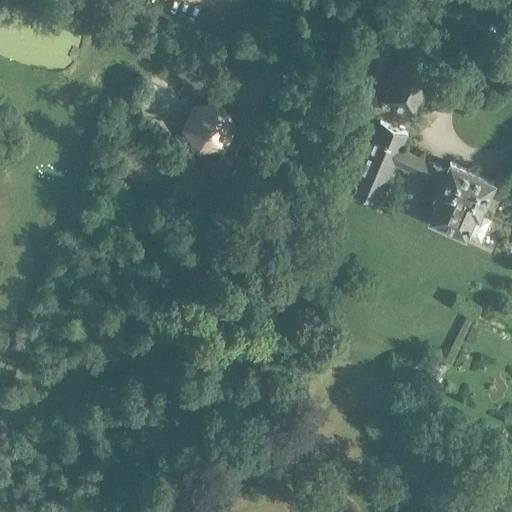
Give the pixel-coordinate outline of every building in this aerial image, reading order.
[(384,35),(364,45),(370,56),(389,46),(384,35)] [(383,99),(414,113),(439,54),(409,39),(383,99)] [(183,130),(197,154),(222,154),(236,131),(224,109),(195,109),(183,130)] [(466,234),(481,240),(491,218),(480,213),(494,180),(450,160),(446,169),(401,147),(407,133),(393,127),(380,122),(351,190),(378,201),(394,163),(438,183),(432,197),(436,198),(427,219),(465,236),(466,234)] [(167,198),(188,208),(206,167),(186,157),(167,198)]
